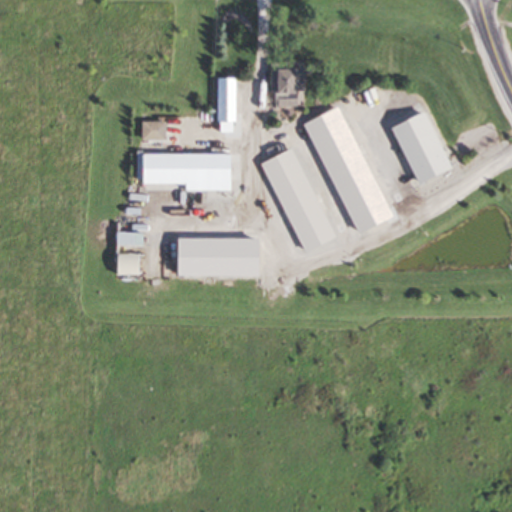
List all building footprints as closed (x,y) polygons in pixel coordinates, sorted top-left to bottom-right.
[(280,107),(305,107),(305,61),(274,61),(274,92),(280,92),(280,107)] [(220,78),(220,133),(238,133),(238,78),(220,78)] [(167,121),(143,121),(143,139),(167,139),(167,121)] [(187,191),(233,191),(233,154),(145,154),(145,184),(187,184),(187,191)] [(294,225),(296,245),(316,243),(314,222),(294,225)] [(291,253),(296,270),(342,258),(338,242),(291,253)] [(244,276),(244,263),(222,263),(222,276),(244,276)]
